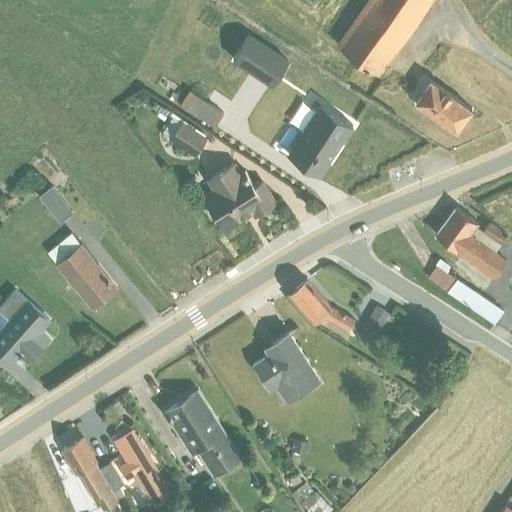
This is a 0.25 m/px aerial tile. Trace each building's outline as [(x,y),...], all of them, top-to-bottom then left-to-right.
[(294,0),(308,11),(318,0),(294,0)] [(370,0),(339,42),(382,74),(435,0),(370,0)] [(231,63),(275,87),(286,66),(242,42),(231,63)] [(435,79),(419,99),(460,132),(476,113),(435,79)] [(193,88),(180,103),(210,129),(223,113),(193,88)] [(288,159),(324,180),(358,121),(322,100),(288,159)] [(209,141),(183,124),(174,139),(199,156),(209,141)] [(212,189),(203,195),(210,205),(210,209),(211,213),(214,216),(217,218),(219,219),(225,228),(240,218),(241,218),(242,217),(242,216),(242,214),(242,213),(241,212),(248,207),(251,212),(252,211),(251,210),(253,208),(254,210),(262,211),(281,199),(280,198),(277,200),(264,179),(256,184),(244,167),(242,169),(236,160),(207,179),(212,189)] [(53,184),(40,195),(61,221),(74,211),(53,184)] [(456,206),(436,233),(467,256),(495,276),(508,259),(497,251),(504,240),(511,245),(511,244),(511,235),(491,221),(484,231),(477,225),(479,222),(456,206)] [(72,232),(48,250),(93,307),(117,287),(81,242),(72,232)] [(437,264),(448,271),(452,264),(440,255),(435,262),(437,264)] [(448,271),(437,264),(429,276),(495,322),(504,310),(448,271)] [(307,278),(289,293),(314,323),(317,320),(346,337),(356,319),(332,306),(307,278)] [(0,346),(13,359),(20,353),(22,355),(30,360),(42,346),(33,338),(42,327),(49,319),(15,291),(0,306),(0,346)] [(378,306),(361,334),(373,340),(389,312),(378,306)] [(33,338),(42,346),(52,335),(42,327),(33,338)] [(277,347),(255,361),(272,389),(278,385),(289,401),(321,380),(290,331),(273,342),(277,347)] [(199,389),(165,410),(192,453),(198,450),(214,476),(243,458),(199,389)] [(133,428),(116,439),(129,459),(119,464),(127,478),(136,474),(145,490),(142,491),(145,496),(148,495),(149,496),(151,495),(157,505),(175,494),(133,428)] [(114,490),(101,468),(82,437),(64,447),(72,460),(70,461),(77,473),(79,472),(97,504),(101,503),(104,508),(119,499),(114,490)] [(101,468),(114,490),(124,484),(111,461),(101,468)] [(324,511),(314,500),(306,508),(309,511),(324,511)] [(511,511),(511,506),(507,503),(500,511),(511,511)]
